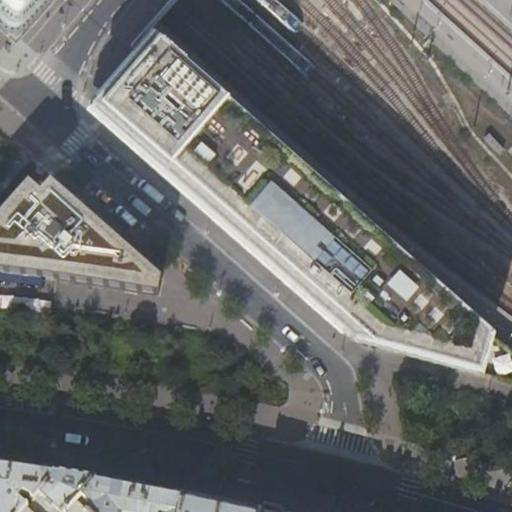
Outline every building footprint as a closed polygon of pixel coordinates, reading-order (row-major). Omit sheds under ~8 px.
[(0,0),(0,27),(7,34),(11,36),(17,37),(24,35),(29,31),(56,0),(0,0)] [(258,256),(356,340),(390,349),(491,376),(500,343),(330,198),(152,42),(93,110),(258,256)] [(40,170),(0,215),(0,277),(159,295),(163,278),(95,219),(63,191),(40,170)] [(26,490),(35,498),(53,479),(54,471),(23,467),(4,464),(0,463),(0,511),(21,511),(27,505),(22,500),(27,496),(24,493),(26,490)] [(75,474),(54,471),(53,479),(35,498),(27,505),(21,511),(65,511),(76,501),(97,478),(75,474)] [(138,486),(97,478),(76,501),(87,511),(179,511),(183,494),(138,486)] [(184,494),(183,494),(179,511),(261,511),(262,511),(222,503),(184,494)] [(87,511),(76,501),(65,511),(87,511)]
